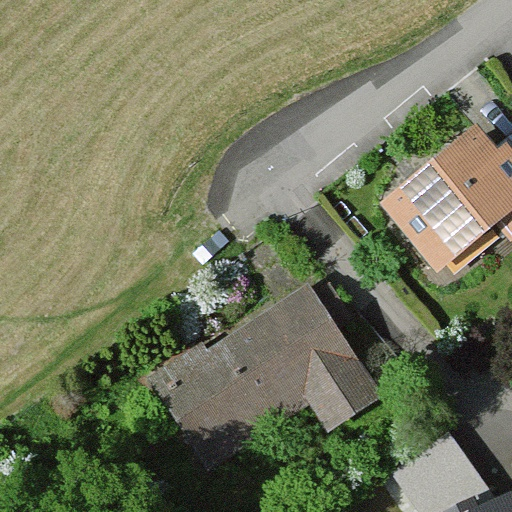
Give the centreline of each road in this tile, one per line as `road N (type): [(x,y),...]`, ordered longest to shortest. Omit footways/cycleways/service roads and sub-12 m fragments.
road 1 (residential): [(511,413),(438,387),(287,194)]
road 2 (residential): [(511,5),(287,194)]
